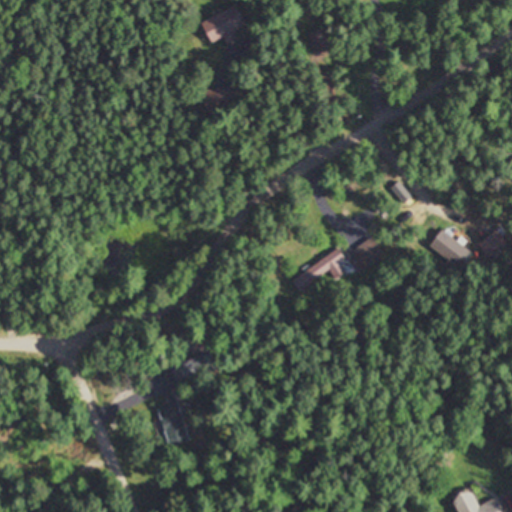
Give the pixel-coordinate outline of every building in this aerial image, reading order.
[(201,23),(212,42),(246,24),(235,4),(201,23)] [(338,94),(330,72),(314,77),(321,99),(338,94)] [(207,111),(236,106),(232,85),(203,90),(207,111)] [(350,252),(361,270),(385,254),(373,236),(350,252)] [(330,272),(335,280),(350,269),(336,250),(292,282),(301,293),(330,272)] [(176,384),(208,375),(202,356),(171,366),(176,384)] [(174,393),(165,396),(168,404),(157,408),(170,446),(189,439),(174,393)] [(453,499),(459,511),(501,511),(495,498),(479,506),(471,490),(453,499)]
